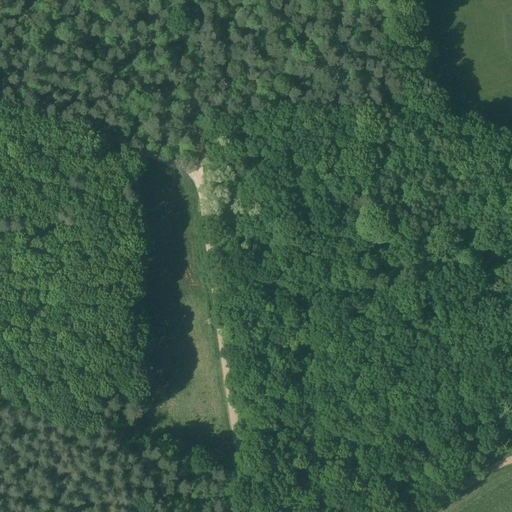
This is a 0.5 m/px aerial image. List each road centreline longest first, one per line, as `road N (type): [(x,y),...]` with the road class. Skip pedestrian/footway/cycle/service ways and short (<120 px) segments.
road 1 (unclassified): [(0,97),(199,173),(245,511)]
road 2 (track): [(199,173),(177,0)]
